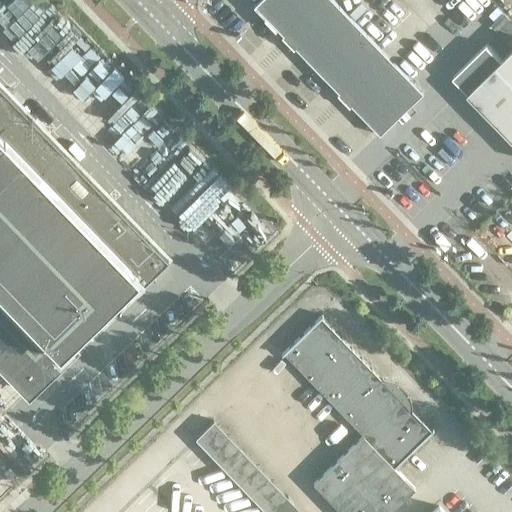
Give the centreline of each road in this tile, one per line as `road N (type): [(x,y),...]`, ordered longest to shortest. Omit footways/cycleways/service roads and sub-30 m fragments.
road 1 (unclassified): [(31,511),(338,214)]
road 2 (tertiary): [(338,214),(145,12)]
road 3 (tertiary): [(511,393),(338,214)]
